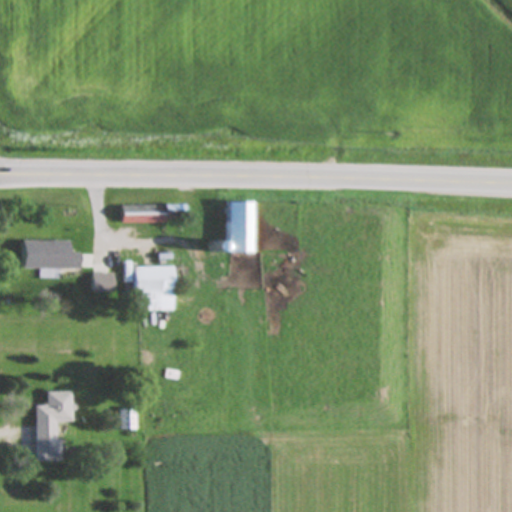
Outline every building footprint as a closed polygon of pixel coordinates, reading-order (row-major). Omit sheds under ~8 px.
[(251,204),(227,204),(226,256),(251,256),(251,204)] [(121,207),(121,225),(165,225),(165,220),(186,220),(186,207),(121,207)] [(69,243),(22,243),(22,271),(79,271),(79,255),(69,255),(69,243)] [(134,313),(173,313),(173,269),(134,269),(134,313)] [(111,276),(93,276),(93,293),(111,293),(111,276)] [(35,407),(35,463),(59,463),(59,423),(72,423),(71,393),(46,393),(46,407),(35,407)] [(120,432),(135,432),(135,410),(120,410),(120,432)]
